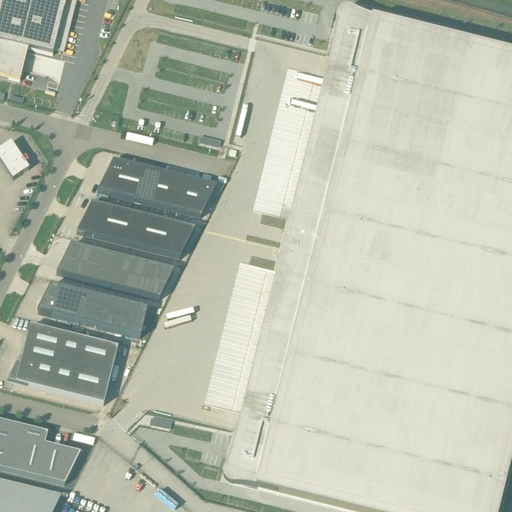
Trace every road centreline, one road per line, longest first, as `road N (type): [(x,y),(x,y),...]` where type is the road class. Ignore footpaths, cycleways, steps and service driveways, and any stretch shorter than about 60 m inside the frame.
road 1 (unclassified): [(0,286),(75,133)]
road 2 (unclassified): [(75,133),(230,169)]
